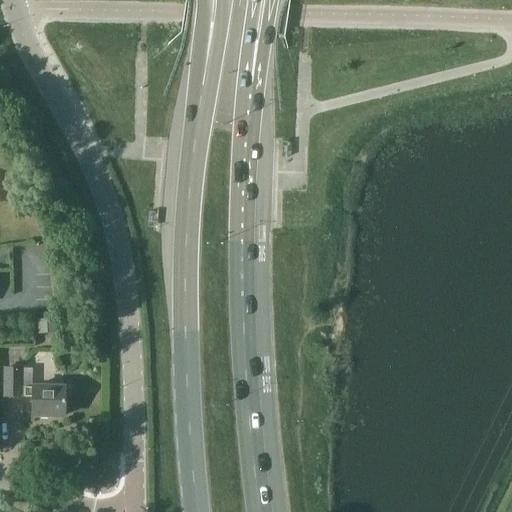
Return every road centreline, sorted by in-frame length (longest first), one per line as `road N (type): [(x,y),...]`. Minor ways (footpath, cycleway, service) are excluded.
road 1 (unclassified): [(135,511),(126,289),(112,217),(12,0)]
road 2 (primary): [(208,45),(181,226),(194,511)]
road 3 (primary): [(258,511),(242,303),(253,71)]
